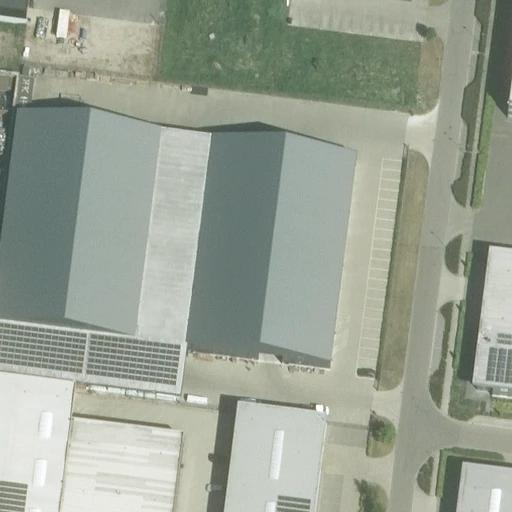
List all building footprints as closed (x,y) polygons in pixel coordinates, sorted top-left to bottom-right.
[(0,0),(0,22),(26,25),(29,0),(0,0)] [(17,119),(0,253),(0,330),(135,347),(161,137),(17,119)] [(212,143),(186,353),(330,371),(356,161),(212,143)] [(511,260),(489,257),(474,373),(477,374),(475,390),(492,393),(491,397),(511,399),(511,260)] [(0,383),(0,511),(174,511),(184,442),(71,428),(75,393),(0,383)] [(314,511),(326,424),(236,412),(223,511),(314,511)] [(511,511),(511,479),(461,473),(456,511),(511,511)]
